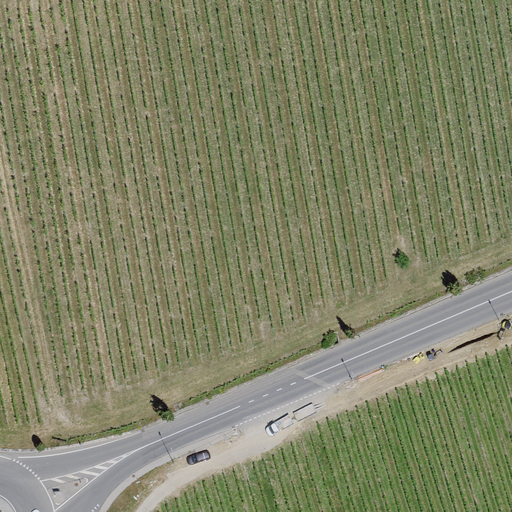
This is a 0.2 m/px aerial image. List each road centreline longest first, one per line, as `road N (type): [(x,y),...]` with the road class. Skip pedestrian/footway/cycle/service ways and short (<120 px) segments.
road 1 (secondary): [(173,433),(511,294)]
road 2 (track): [(275,392),(280,421),(269,438),(187,475),(143,511)]
road 3 (secondary): [(173,433),(0,472)]
